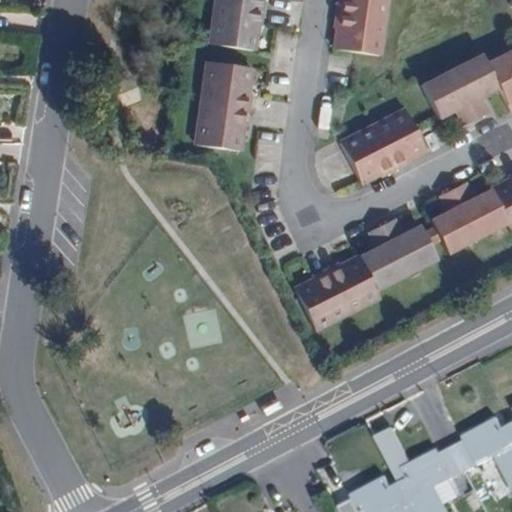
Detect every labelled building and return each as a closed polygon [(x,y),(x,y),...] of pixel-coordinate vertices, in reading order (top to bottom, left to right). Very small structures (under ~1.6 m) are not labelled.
[(213,0),(213,3),(262,12),(263,0),(213,0)] [(342,0),(343,0),(337,0),(335,15),(384,22),(386,0),(342,0)] [(262,12),(213,3),(206,44),(251,52),(255,27),(260,27),(262,12)] [(384,22),(335,15),(332,31),(337,33),(336,52),(379,58),(384,22)] [(503,98),(511,114),(511,113),(511,51),(486,65),(503,98)] [(199,103),(247,110),(249,95),(245,95),(248,68),(205,63),(199,103)] [(486,65),(456,80),(479,130),(495,122),(487,106),(503,98),(486,65)] [(425,96),(438,122),(442,129),(457,122),(465,137),(479,130),(456,80),(425,96)] [(245,128),(247,110),(199,103),(193,145),(237,152),(240,127),(245,128)] [(405,111),(372,129),(393,173),(408,165),(407,161),(425,152),(416,133),(405,111)] [(372,129),(340,145),(360,185),(379,176),(380,180),(393,173),(372,129)] [(510,181),(491,190),(508,224),(511,231),(511,230),(511,175),(508,177),(510,181)] [(466,184),(452,190),(478,240),(508,224),(491,190),(473,200),(466,184)] [(452,190),(440,197),(447,213),(431,221),(448,255),(478,240),(452,190)] [(381,227),(406,276),(435,261),(419,228),(403,235),(396,220),(381,227)] [(358,258),(376,291),(406,276),(381,227),(367,234),(375,249),(358,258)] [(325,271),(347,314),(379,298),(376,291),(358,258),(341,267),(338,263),(325,271)] [(313,331),(347,314),(325,271),(310,278),(312,282),(294,291),(313,331)] [(459,441),(445,449),(459,475),(490,458),(511,498),(511,496),(511,441),(505,427),(496,433),(490,422),(458,437),(459,441)] [(459,475),(445,449),(433,456),(431,453),(396,471),(401,482),(393,486),(407,511),(442,511),(430,490),(459,475)] [(385,491),(378,480),(347,496),(346,500),(333,508),(335,511),(407,511),(393,486),(385,491)]
